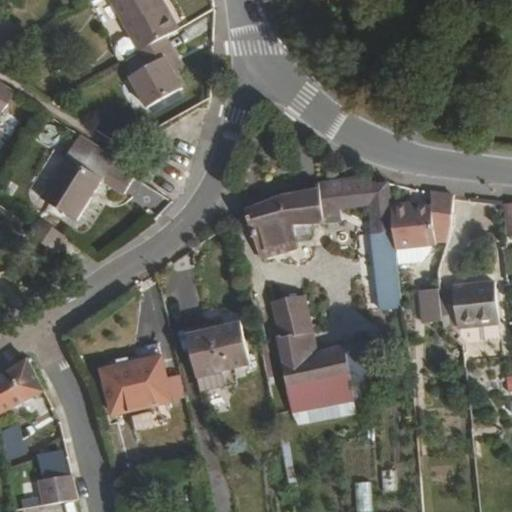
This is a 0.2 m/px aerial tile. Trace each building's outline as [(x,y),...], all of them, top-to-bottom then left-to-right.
[(160,0),(117,0),(117,1),(113,4),(139,51),(164,37),(178,29),(160,0)] [(446,11),(435,0),(408,0),(379,22),(350,50),(372,73),(406,40),(446,11)] [(0,49),(10,43),(0,36),(0,49)] [(164,37),(139,51),(135,52),(144,67),(129,76),(145,106),(148,105),(181,89),(171,72),(163,59),(172,52),(164,37)] [(180,67),(172,52),(163,59),(171,72),(180,67)] [(26,100),(0,82),(0,97),(19,111),(26,100)] [(181,89),(148,105),(151,111),(182,93),(181,89)] [(0,138),(19,111),(0,97),(0,138)] [(123,194),(134,177),(113,163),(116,156),(81,134),(42,198),(77,220),(102,181),(123,194)] [(283,197),(247,211),(259,259),(264,258),(297,248),(296,240),(307,238),(304,225),(325,220),(325,209),(341,206),(372,201),(377,230),(396,228),(394,214),(393,200),(390,182),(375,183),(374,177),(374,174),(368,175),(368,178),(357,179),(358,176),(352,177),(352,181),(341,182),(341,179),(336,179),(335,183),(322,184),(322,188),(305,192),(283,197)] [(415,197),(393,200),(394,214),(454,214),(457,189),(433,186),(435,200),(415,202),(415,197)] [(325,209),(325,220),(325,223),(343,220),(341,206),(325,209)] [(394,214),(396,228),(397,241),(438,236),(442,235),(441,225),(454,224),(454,214),(394,214)] [(58,251),(67,236),(41,218),(33,233),(58,251)] [(438,236),(397,241),(399,257),(424,255),(427,251),(433,245),(438,236)] [(443,293),(445,319),(459,318),(460,326),(502,323),(497,281),(456,285),(456,292),(443,293)] [(443,293),(442,286),(423,288),(426,321),(443,319),(445,319),(443,293)] [(302,293),(273,301),(281,335),(279,336),(289,391),(354,379),(349,355),(320,361),(302,293)] [(0,304),(0,307),(5,315),(11,310),(5,301),(0,304)] [(189,328),(198,374),(223,369),(252,362),(244,322),(213,328),(211,324),(189,328)] [(116,368),(129,365),(127,355),(114,359),(116,368)] [(0,376),(0,412),(46,389),(30,357),(7,371),(0,376)] [(162,357),(129,365),(116,368),(105,370),(114,412),(171,399),(162,357)] [(223,369),(198,374),(202,387),(225,383),(223,369)] [(40,479),(44,505),(80,498),(74,472),(40,479)] [(352,511),(369,511),(368,483),(351,484),(352,511)]
